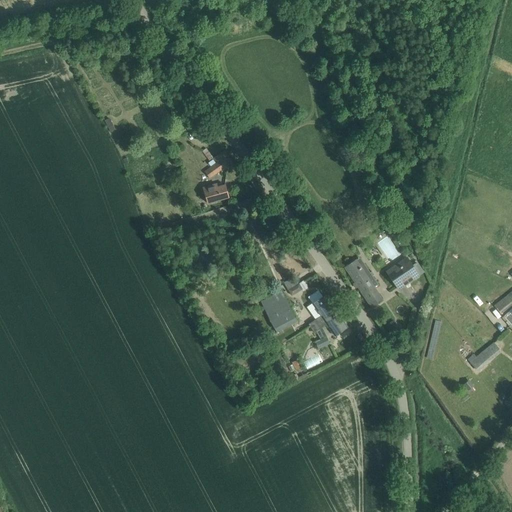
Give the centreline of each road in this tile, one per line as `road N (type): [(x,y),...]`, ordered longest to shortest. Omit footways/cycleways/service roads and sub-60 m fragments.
road 1 (unclassified): [(410,511),(402,390),(392,363),(136,0)]
road 2 (unknown): [(0,49),(150,21)]
